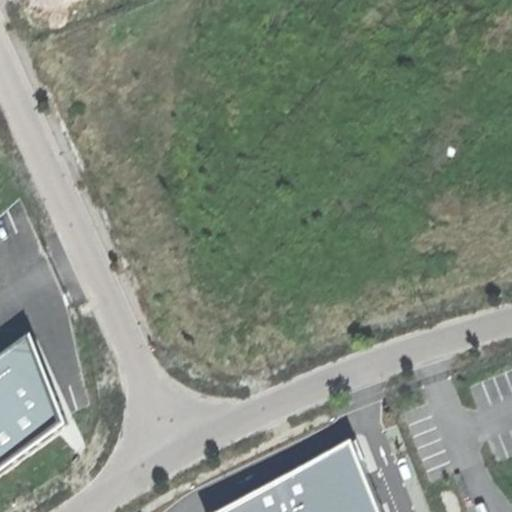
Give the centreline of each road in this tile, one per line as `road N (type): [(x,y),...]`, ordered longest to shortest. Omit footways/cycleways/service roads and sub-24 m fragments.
road 1 (unclassified): [(0,56),(179,453)]
road 2 (unclassified): [(511,319),(319,384),(179,453)]
road 3 (track): [(162,0),(68,94)]
